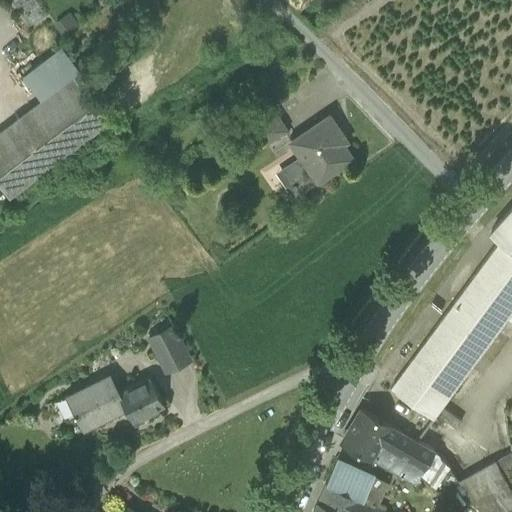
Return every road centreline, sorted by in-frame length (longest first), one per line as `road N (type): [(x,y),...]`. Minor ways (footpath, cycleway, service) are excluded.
road 1 (unclassified): [(358,353),(132,462),(67,511)]
road 2 (unclassified): [(478,199),(267,0)]
road 3 (tertiary): [(358,353),(478,199)]
road 4 (tertiary): [(284,511),(298,467),(358,353)]
